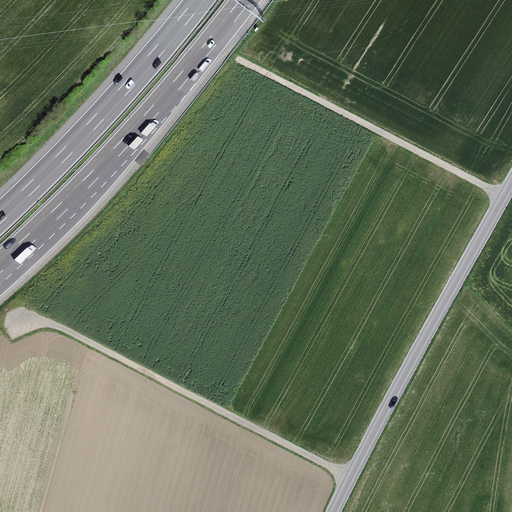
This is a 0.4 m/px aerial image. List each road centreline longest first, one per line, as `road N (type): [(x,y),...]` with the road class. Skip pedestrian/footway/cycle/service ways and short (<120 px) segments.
road 1 (tertiary): [(511,182),(331,511)]
road 2 (track): [(21,318),(62,328),(350,477)]
road 3 (motorway): [(0,266),(151,114),(245,0)]
road 4 (track): [(237,58),(504,196)]
road 5 (motorway): [(199,0),(0,217)]
